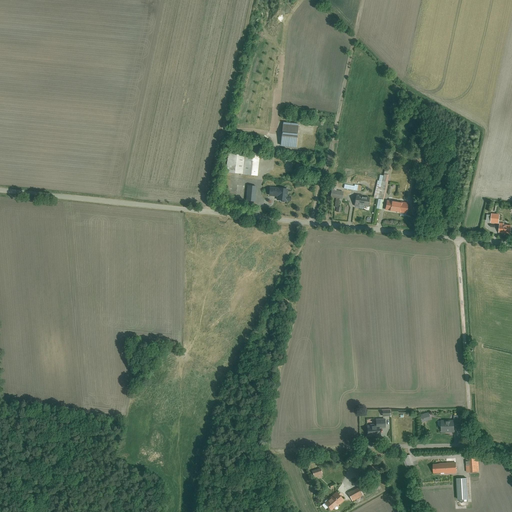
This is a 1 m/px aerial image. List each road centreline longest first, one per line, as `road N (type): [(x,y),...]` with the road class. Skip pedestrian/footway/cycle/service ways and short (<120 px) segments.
road 1 (unclassified): [(511,244),(190,210)]
road 2 (track): [(456,238),(472,445)]
road 3 (unclassified): [(0,188),(190,210)]
